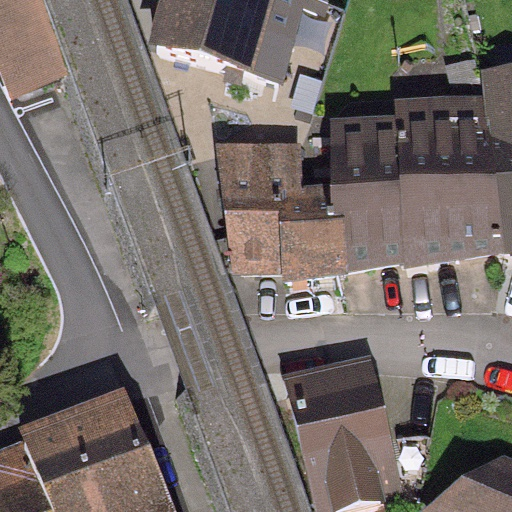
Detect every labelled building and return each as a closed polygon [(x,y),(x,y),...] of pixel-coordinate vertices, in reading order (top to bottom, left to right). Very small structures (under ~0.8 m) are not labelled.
[(65,81),(39,0),(0,0),(0,58),(12,97),(65,81)] [(160,0),(148,43),(284,82),(304,14),(323,20),(329,0),(160,0)] [(511,66),(481,68),(485,95),(505,254),(511,253),(511,66)] [(398,115),(330,118),(331,182),(331,216),(345,215),(349,273),(405,263),(404,268),(505,254),(485,95),(397,98),(398,115)] [(302,143),(217,142),(234,276),(283,273),(281,185),(301,184),(302,143)] [(301,184),(281,185),(283,273),(283,283),(349,273),(345,215),(331,216),(331,182),(301,184)] [(333,511),(404,496),(371,354),(284,374),(315,511),(333,511)] [(175,511),(122,385),(17,429),(22,440),(0,449),(0,511),(175,511)] [(511,511),(511,458),(504,455),(420,511),(511,511)]
